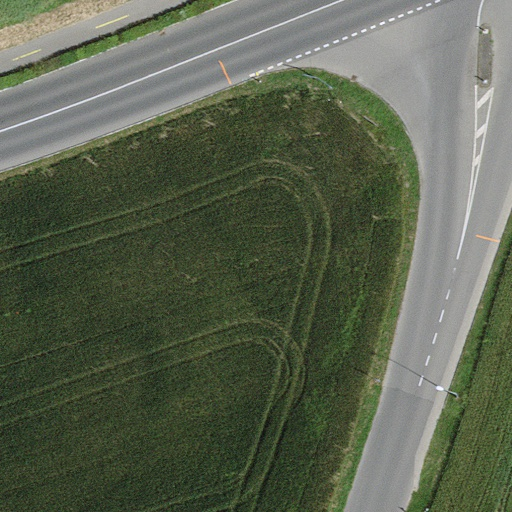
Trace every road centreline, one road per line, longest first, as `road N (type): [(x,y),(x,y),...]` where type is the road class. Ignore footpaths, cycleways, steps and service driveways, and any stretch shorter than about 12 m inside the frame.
road 1 (unclassified): [(489,0),(484,129),(455,274),(374,511)]
road 2 (secondary): [(0,131),(344,0)]
